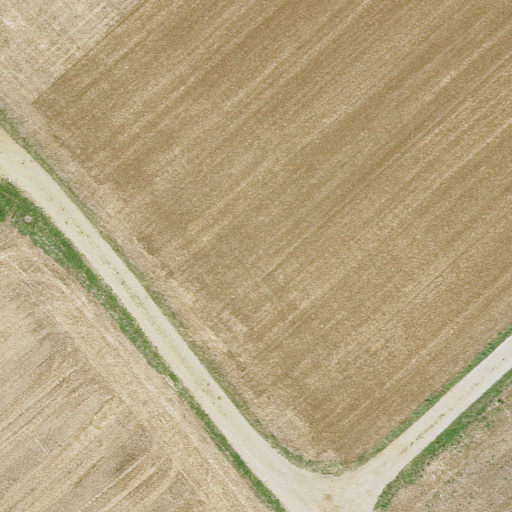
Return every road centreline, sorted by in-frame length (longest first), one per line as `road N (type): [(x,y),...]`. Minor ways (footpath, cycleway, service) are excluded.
road 1 (track): [(0,164),(86,247),(295,511)]
road 2 (track): [(328,511),(511,343)]
